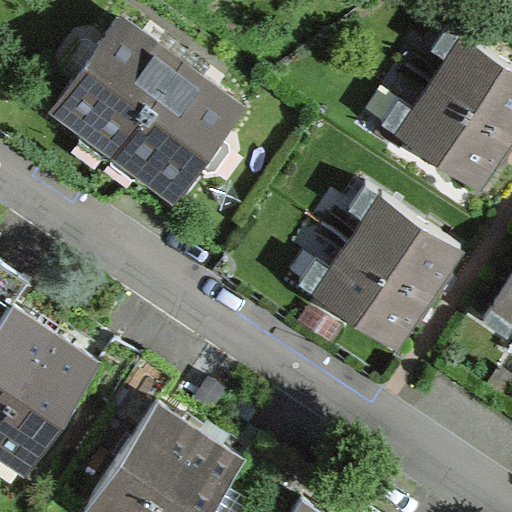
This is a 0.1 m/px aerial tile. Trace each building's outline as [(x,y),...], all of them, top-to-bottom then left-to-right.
[(185,57),(123,13),(55,110),(117,154),(185,57)] [(511,61),(462,29),(428,81),(511,135),(511,61)] [(247,101),(185,57),(117,154),(178,197),(247,101)] [(480,189),(511,138),(511,135),(428,81),(394,133),(480,189)] [(382,189),(349,241),(434,296),(467,244),(382,189)] [(400,348),(434,296),(349,241),(314,293),(400,348)] [(511,275),(492,308),(511,320),(511,275)] [(0,423),(63,327),(19,299),(0,327),(0,423)] [(107,355),(63,327),(0,423),(0,451),(31,472),(107,355)] [(150,511),(208,423),(164,394),(88,510),(90,511),(150,511)] [(212,511),(252,451),(208,423),(150,511),(212,511)] [(336,511),(307,493),(294,511),(336,511)]
